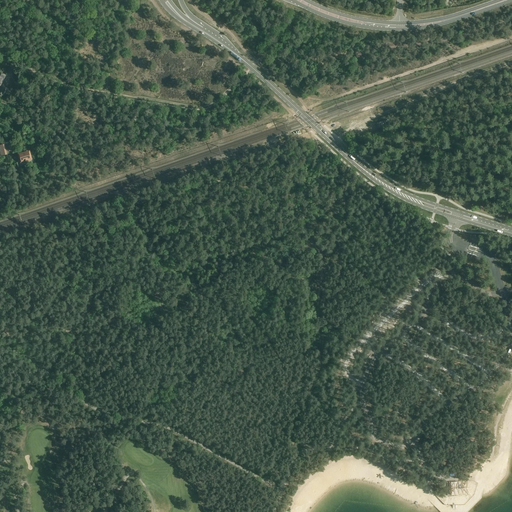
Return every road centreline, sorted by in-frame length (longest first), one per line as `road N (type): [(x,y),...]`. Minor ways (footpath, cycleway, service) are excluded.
road 1 (primary): [(195,26),(359,166)]
road 2 (track): [(52,77),(200,108),(246,71)]
road 3 (track): [(318,139),(286,141),(126,194)]
road 4 (track): [(324,99),(511,37)]
road 5 (track): [(343,132),(511,63)]
road 6 (primary): [(359,166),(403,198),(511,235)]
road 7 (primary): [(511,229),(424,201),(359,166)]
road 8 (track): [(353,127),(372,134),(431,130),(498,145)]
road 9 (track): [(126,194),(0,242)]
